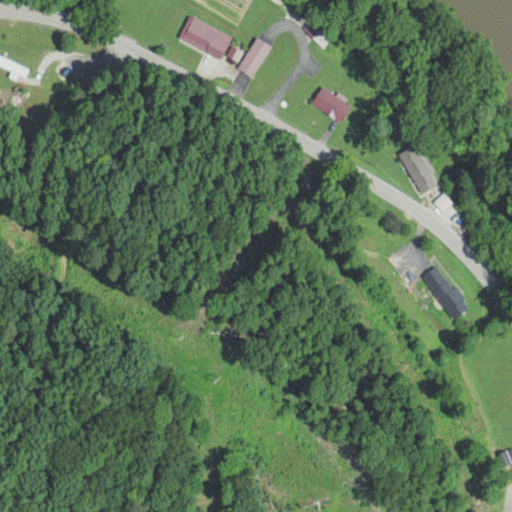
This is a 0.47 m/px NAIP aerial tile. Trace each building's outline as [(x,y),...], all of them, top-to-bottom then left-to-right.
[(231,36),(187,17),(177,39),(221,58),(231,36)] [(252,79),(270,48),(255,38),(236,69),(252,79)] [(0,66),(27,77),(31,69),(0,56),(0,66)] [(310,104),(339,124),(351,105),(321,86),(310,104)] [(418,195),(437,185),(416,144),(397,154),(418,195)] [(440,211),(449,203),(441,196),(433,204),(440,211)] [(452,319),(469,309),(441,265),(424,275),(452,319)]
